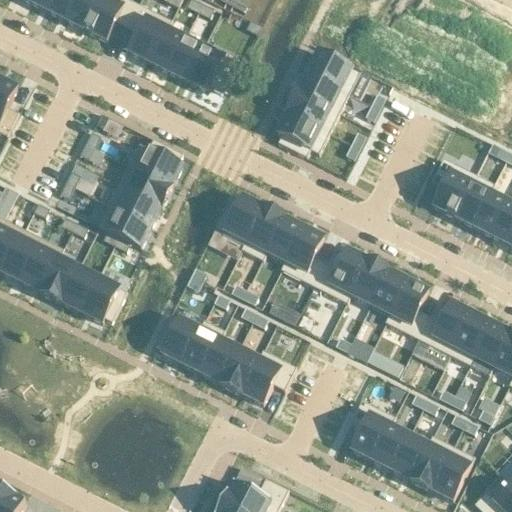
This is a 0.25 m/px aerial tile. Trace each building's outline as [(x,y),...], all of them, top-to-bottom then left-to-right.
[(34,0),(31,7),(50,16),(57,0),(34,0)] [(57,0),(50,16),(68,25),(80,0),(57,0)] [(80,0),(68,25),(86,35),(103,0),(102,0),(102,1),(99,0),(80,0)] [(121,0),(103,0),(86,35),(107,45),(117,27),(128,33),(140,9),(121,0)] [(232,0),(223,0),(221,5),(233,11),(237,2),(232,0)] [(346,0),(344,0),(339,11),(363,23),(374,0),(348,0),(348,1),(346,0)] [(374,0),(363,23),(378,30),(392,0),(374,0)] [(404,0),(392,0),(378,30),(393,38),(410,3),(404,0)] [(237,2),(233,11),(244,17),(249,8),(237,2)] [(192,3),(187,12),(199,18),(203,9),(192,3)] [(410,3),(393,38),(408,45),(427,7),(426,6),(424,10),(410,3)] [(427,7),(408,45),(426,55),(422,64),(436,70),(448,46),(436,40),(445,21),(442,19),(444,15),(427,7)] [(140,9),(128,33),(139,38),(129,57),(151,68),(172,26),(140,9)] [(203,9),(199,18),(210,23),(215,15),(203,9)] [(251,25),(246,34),(258,40),(263,31),(251,25)] [(172,26),(151,68),(169,77),(186,44),(168,35),(173,26),(172,26)] [(448,46),(436,70),(449,77),(454,69),(473,78),(492,39),(476,31),(474,35),(470,33),(460,53),(448,46)] [(492,39),(473,78),(488,86),(505,51),(491,44),(493,40),(492,39)] [(186,44),(169,77),(187,86),(204,53),(186,44)] [(511,54),(505,51),(488,86),(503,94),(511,74),(511,54)] [(204,53),(187,86),(209,97),(211,92),(222,98),(237,69),(204,53)] [(319,57),(308,79),(350,100),(361,79),(319,57)] [(511,74),(503,94),(511,98),(511,74)] [(298,95),(298,96),(341,118),(350,100),(308,79),(299,96),(298,95)] [(0,137),(8,142),(20,119),(8,113),(18,94),(0,84),(0,137)] [(298,96),(288,117),(330,138),(341,118),(298,96)] [(378,99),(372,111),(381,115),(386,104),(378,99)] [(372,111),(366,123),(375,127),(381,115),(372,111)] [(288,118),(278,138),(282,140),(278,148),(307,163),(311,155),(320,160),(330,138),(288,117),(287,117),(288,118)] [(92,137),(86,149),(95,153),(101,142),(92,137)] [(358,138),(352,149),(361,154),(367,142),(358,138)] [(140,150),(129,171),(173,193),(174,192),(173,192),(183,171),(179,169),(184,159),(154,144),(149,154),(140,150)] [(86,149),(80,160),(89,165),(95,153),(86,149)] [(352,149),(346,161),(355,165),(361,154),(352,149)] [(499,152),(495,161),(506,167),(511,158),(499,152)] [(444,164),(432,187),(444,193),(434,211),(456,222),(477,180),(444,164)] [(129,171),(119,191),(163,213),(173,193),(129,171)] [(72,177),(66,188),(75,193),(81,181),(72,177)] [(477,180),(456,222),(474,231),(495,190),(477,180)] [(66,188),(60,200),(69,205),(75,193),(66,188)] [(495,190),(474,231),(492,240),(511,203),(510,203),(508,207),(491,199),(496,190),(495,190)] [(119,191),(109,210),(152,232),(161,214),(162,214),(163,213),(119,191)] [(7,193),(3,202),(15,208),(19,199),(7,193)] [(231,202),(216,231),(226,236),(223,241),(244,251),(242,255),(242,256),(265,212),(264,211),(263,212),(243,202),(241,207),(231,202)] [(511,203),(492,240),(510,249),(511,245),(511,203)] [(39,209),(34,217),(46,223),(50,214),(39,209)] [(99,232),(100,233),(107,236),(141,253),(152,232),(109,210),(99,232)] [(265,212),(242,256),(263,266),(285,222),(265,212)] [(0,222),(0,276),(4,278),(25,235),(0,222)] [(66,222),(61,231),(73,237),(77,228),(66,222)] [(285,222),(263,266),(264,266),(268,258),(286,267),(281,275),(282,276),(304,233),(285,224),(286,223),(285,222)] [(77,228),(73,237),(84,243),(89,234),(77,228)] [(304,233),(282,276),(314,292),(326,269),(315,263),(325,244),(304,233)] [(25,235),(4,278),(23,288),(45,245),(25,235)] [(108,237),(104,246),(115,251),(120,243),(108,237)] [(120,243),(115,251),(127,257),(131,248),(120,243)] [(45,245),(23,288),(41,297),(41,298),(42,298),(59,263),(64,255),(45,245)] [(326,269),(314,292),(347,308),(369,265),(368,264),(367,265),(347,255),(337,275),(326,269)] [(59,263),(42,298),(62,309),(80,274),(59,263)] [(369,265),(347,308),(348,309),(352,300),(371,310),(389,275),(369,265)] [(80,274),(62,309),(63,309),(63,308),(82,317),(99,283),(80,274)] [(196,274),(192,282),(203,288),(208,279),(196,274)] [(389,275),(371,310),(390,319),(386,328),(408,286),(390,277),(390,275),(389,275)] [(192,282),(187,291),(199,297),(203,288),(192,282)] [(99,283),(82,317),(103,328),(105,324),(113,328),(128,298),(99,283)] [(408,286),(386,328),(419,345),(430,322),(419,316),(429,297),(408,286)] [(236,290),(232,299),(243,305),(248,296),(236,290)] [(248,296),(243,305),(255,311),(259,302),(248,296)] [(219,300),(214,309),(226,314),(231,306),(219,300)] [(430,322),(419,345),(444,358),(451,361),(473,319),(451,308),(442,327),(430,322)] [(246,313),(241,322),(253,328),(257,319),(246,313)] [(257,319),(253,328),(264,334),(269,325),(257,319)] [(473,319),(451,361),(470,371),(492,328),(473,319)] [(159,343),(156,349),(165,354),(163,358),(184,369),(205,326),(204,326),(200,334),(171,320),(159,343)] [(205,326),(184,369),(203,379),(225,336),(205,326)] [(492,328),(470,371),(490,381),(494,372),(511,337),(510,338),(492,328)] [(225,336),(203,379),(221,388),(221,389),(222,390),(240,354),(221,345),(226,337),(225,336)] [(511,337),(494,372),(511,381),(511,384),(509,391),(510,391),(511,386),(511,337)] [(341,343),(336,352),(348,358),(352,349),(341,343)] [(352,349),(348,358),(359,364),(364,355),(352,349)] [(240,354),(222,390),(242,400),(264,356),(263,356),(259,364),(240,354)] [(264,356),(242,400),(243,400),(244,399),(264,410),(274,390),(285,396),(297,373),(264,356)] [(444,395),(439,404),(451,410),(455,401),(444,395)] [(416,400),(412,409),(423,415),(428,406),(416,400)] [(455,401),(451,410),(462,416),(467,407),(455,401)] [(362,406),(351,429),(362,435),(352,454),(374,465),(395,422),(362,406)] [(428,406),(423,415),(435,420),(440,411),(428,406)] [(483,415),(479,424),(490,430),(495,421),(483,415)] [(456,420),(451,429),(463,434),(468,425),(456,420)] [(395,422),(374,465),(393,475),(412,437),(394,427),(396,423),(395,422)] [(468,425),(463,434),(469,438),(474,429),(468,425)] [(412,437),(393,475),(411,484),(411,485),(411,486),(434,442),(433,442),(428,450),(411,441),(413,437),(412,437)] [(434,442),(411,486),(432,496),(454,452),(434,442)] [(454,452),(432,496),(433,497),(433,496),(454,506),(475,463),(454,452)] [(228,496),(221,509),(227,511),(280,511),(289,495),(266,484),(258,500),(234,487),(229,497),(228,496)] [(487,498),(475,510),(476,511),(511,511),(511,489),(496,507),(487,498)] [(5,494),(0,503),(0,511),(23,511),(26,507),(17,502),(17,501),(5,494)]
